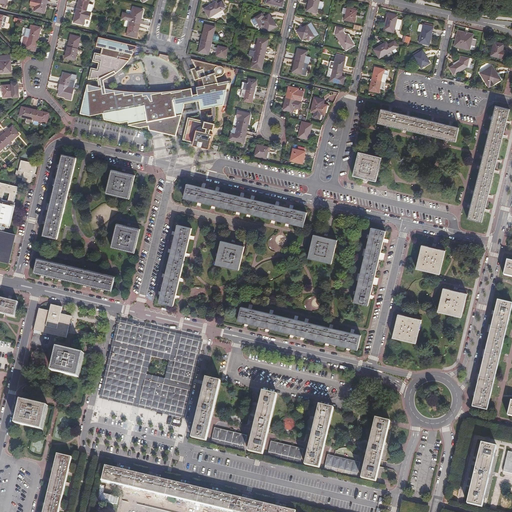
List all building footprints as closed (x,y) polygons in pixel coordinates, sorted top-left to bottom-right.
[(46,14),(49,1),(46,0),(31,0),(30,5),(35,6),(34,12),(46,14)] [(77,7),(88,10),(90,0),(78,0),(78,3),(79,3),(77,7)] [(217,0),(204,8),(210,18),(227,7),(223,0),(219,3),(217,0)] [(307,0),(305,11),(316,14),(317,8),(319,1),(319,0),(307,0)] [(124,11),(122,19),(125,20),(130,21),(142,23),(145,9),(134,6),(132,13),(124,11)] [(345,7),(345,8),(344,14),(343,20),(354,22),(357,9),(356,9),(356,8),(349,6),(348,8),(345,7)] [(93,11),(88,10),(77,7),(74,23),(84,25),(86,19),(91,20),(93,11)] [(254,17),(262,28),(265,26),(269,32),(279,26),(270,13),(266,16),(263,11),(254,17)] [(394,29),(397,19),(397,15),(386,13),(382,30),(393,32),(394,29)] [(0,14),(0,27),(8,29),(9,28),(10,25),(9,23),(6,22),(8,16),(0,14)] [(142,23),(130,21),(129,27),(127,36),(138,39),(142,23)] [(310,22),(307,24),(314,36),(318,34),(310,22)] [(216,33),(217,26),(206,23),(202,38),(213,40),(219,42),(220,36),(219,34),(216,33)] [(429,45),(433,26),(422,23),(422,24),(420,24),(419,25),(417,31),(420,31),(417,43),(429,45)] [(27,28),(25,36),(40,39),(42,27),(31,24),(30,28),(27,28)] [(308,41),(314,37),(314,36),(307,24),(306,24),(294,31),(300,41),(305,38),(308,41)] [(457,29),(452,46),(469,50),(470,48),(474,49),(476,39),(472,38),(473,33),(457,29)] [(334,35),(344,51),(354,45),(347,34),(345,35),(342,31),(334,35)] [(68,46),(79,48),(82,36),(71,34),(68,46)] [(25,36),(24,35),(21,48),(37,51),(40,39),(25,36)] [(256,51),(267,53),(270,39),(259,36),(256,51)] [(86,94),(82,114),(86,116),(105,113),(106,120),(151,131),(151,127),(154,126),(155,128),(157,128),(164,127),(165,134),(178,137),(184,111),(185,107),(185,103),(184,99),(183,96),(179,97),(178,94),(165,96),(167,107),(168,107),(169,113),(144,117),(140,96),(135,96),(135,95),(126,96),(126,93),(117,95),(116,92),(107,93),(105,80),(119,75),(118,74),(126,68),(128,67),(130,65),(132,64),(133,61),(133,58),(133,56),(133,54),(132,52),(137,50),(139,47),(100,38),(98,47),(104,49),(103,55),(97,53),(94,62),(101,64),(99,70),(93,68),(90,80),(98,77),(102,92),(86,94)] [(213,40),(202,38),(198,52),(210,55),(211,48),(215,49),(215,51),(217,51),(215,57),(227,59),(229,47),(218,45),(218,48),(214,47),(215,44),(213,44),(213,40)] [(372,49),(378,59),(398,47),(394,39),(387,43),(386,41),(372,49)] [(505,43),(493,41),(490,56),(506,59),(508,51),(503,50),(505,43)] [(79,48),(68,46),(65,58),(76,60),(79,48)] [(296,48),(293,60),(304,62),(305,56),(307,51),(296,48)] [(267,53),(256,51),(250,49),(249,56),(254,57),(251,67),(263,70),(267,53)] [(420,69),(429,63),(422,50),(412,56),(420,69)] [(12,54),(0,55),(1,67),(0,66),(0,73),(13,73),(12,54)] [(330,60),(328,68),(343,71),(346,56),(336,54),(334,62),(330,60)] [(459,55),(458,61),(448,67),(453,75),(467,67),(472,68),(473,64),(470,63),(471,58),(469,57),(459,55)] [(310,57),(305,56),(301,74),(306,76),(310,57)] [(304,62),(293,60),(290,72),(301,75),(301,74),(304,62)] [(197,68),(193,70),(196,81),(204,79),(207,88),(199,91),(203,110),(215,110),(215,118),(210,117),(209,123),(190,118),(185,141),(195,143),(194,147),(201,148),(201,147),(204,147),(204,149),(212,151),(215,136),(213,135),(213,131),(216,132),(218,126),(214,125),(214,122),(217,122),(218,118),(219,113),(219,108),(219,104),(229,106),(231,96),(228,95),(229,92),(232,93),(234,84),(233,84),(233,82),(224,83),(225,85),(216,86),(215,79),(221,78),(223,77),(225,75),(226,73),(226,71),(224,69),(222,67),(194,61),(197,68)] [(478,73),(488,88),(501,80),(492,64),(478,73)] [(383,74),(385,69),(374,66),(371,78),(385,82),(387,75),(383,74)] [(343,71),(328,68),(326,76),(330,77),(329,81),(343,85),(345,76),(342,76),(343,71)] [(60,84),(75,87),(78,75),(63,72),(60,84)] [(244,89),(256,91),(259,80),(250,78),(248,83),(246,82),(244,89)] [(385,82),(371,78),(368,91),(379,93),(380,89),(384,90),(385,82)] [(13,84),(2,85),(3,98),(14,97),(14,98),(21,97),(20,82),(13,82),(13,84)] [(58,96),(66,97),(65,99),(72,100),(75,87),(60,84),(58,96)] [(289,85),(286,98),(303,102),(306,91),(300,89),(300,88),(289,85)] [(256,91),(244,89),(242,97),(245,97),(244,102),(253,104),(256,91)] [(165,96),(140,96),(144,117),(169,113),(168,107),(167,107),(165,96)] [(323,103),(324,99),(313,96),(309,112),(313,113),(312,118),(320,120),(321,115),(324,116),(325,113),(327,113),(328,106),(327,105),(327,104),(323,103)] [(301,109),(303,102),(286,98),(283,110),(294,112),(295,108),(301,109)] [(26,122),(33,124),(34,120),(37,109),(22,105),(19,117),(27,119),(26,122)] [(498,107),(475,213),(488,216),(511,110),(498,107)] [(35,120),(40,121),(48,123),(51,112),(37,109),(34,120),(35,120)] [(240,117),(237,129),(248,131),(252,113),(238,110),(237,117),(240,117)] [(459,129),(382,111),(379,124),(456,142),(459,129)] [(299,137),(310,140),(314,123),(303,121),(299,137)] [(13,125),(2,135),(10,144),(11,145),(13,144),(12,142),(21,134),(13,125)] [(245,145),(248,131),(237,129),(236,133),(231,132),(229,141),(245,145)] [(0,152),(10,144),(2,135),(0,136),(0,152)] [(254,155),(268,159),(271,147),(257,143),(254,155)] [(290,161),(304,164),(307,151),(294,147),(290,161)] [(353,176),(376,181),(381,158),(359,152),(353,176)] [(57,239),(76,158),(61,154),(42,236),(57,239)] [(24,173),(22,182),(32,184),(34,175),(35,175),(37,165),(22,161),(19,172),(24,173)] [(130,199),(135,176),(111,170),(106,193),(130,199)] [(13,261),(11,261),(17,239),(18,239),(18,237),(0,233),(2,227),(9,229),(19,186),(2,182),(0,190),(0,260),(12,263),(13,261)] [(304,226),(308,211),(188,184),(185,198),(304,226)] [(486,223),(488,216),(475,213),(473,220),(486,223)] [(135,253),(140,229),(116,224),(110,247),(135,253)] [(173,306),(192,228),(178,225),(159,302),(173,306)] [(373,230),(356,305),(370,308),(387,233),(373,230)] [(339,242),(315,236),(309,260),(334,266),(339,242)] [(217,266),(240,271),(246,248),(223,242),(217,266)] [(415,269),(439,274),(445,250),(421,245),(415,269)] [(37,258),(34,272),(111,291),(115,277),(37,258)] [(503,276),(511,278),(511,263),(507,262),(503,276)] [(438,312),(462,317),(467,294),(443,289),(438,312)] [(417,300),(420,294),(414,291),(412,297),(417,300)] [(320,299),(305,299),(304,307),(314,307),(320,307),(320,299)] [(0,314),(5,316),(15,318),(18,303),(0,300),(0,314)] [(511,303),(497,300),(473,407),(487,410),(511,303)] [(33,330),(66,338),(71,316),(61,313),(62,307),(50,304),(49,311),(39,308),(33,330)] [(242,308),(239,323),(359,351),(363,337),(242,308)] [(393,338),(417,343),(422,321),(398,315),(393,338)] [(119,319),(100,398),(186,418),(205,339),(119,319)] [(85,354),(57,348),(51,372),(79,378),(85,354)] [(207,441),(220,380),(206,376),(192,437),(207,441)] [(267,438),(277,394),(263,391),(249,451),(264,455),(267,440),(267,438)] [(48,406),(21,400),(16,424),(43,431),(48,406)] [(320,404),(305,465),(320,468),(334,407),(320,404)] [(361,478),(376,481),(391,421),(376,417),(361,478)] [(247,435),(215,428),(212,439),(238,445),(245,447),(247,435)] [(244,450),(245,447),(238,445),(212,439),(211,443),(237,449),(244,450)] [(271,441),(268,452),(301,460),(304,449),(271,441)] [(481,445),(467,504),(482,508),(496,449),(481,445)] [(301,460),(268,452),(268,455),(300,463),(301,460)] [(503,473),(511,474),(511,453),(508,452),(503,473)] [(56,453),(42,511),(58,511),(72,457),(56,453)] [(358,473),(360,462),(328,455),(325,466),(358,473)] [(102,480),(235,511),(295,511),(296,511),(105,465),(102,480)] [(357,477),(358,473),(325,466),(325,469),(357,477)]
